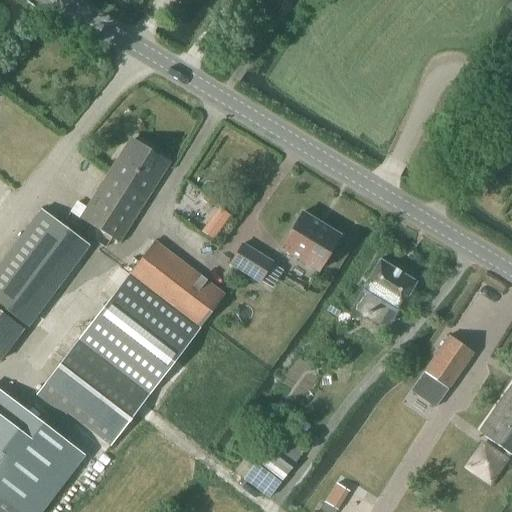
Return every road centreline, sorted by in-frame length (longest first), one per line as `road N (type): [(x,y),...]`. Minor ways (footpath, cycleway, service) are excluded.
road 1 (tertiary): [(511,270),(60,0)]
road 2 (track): [(0,234),(143,50)]
